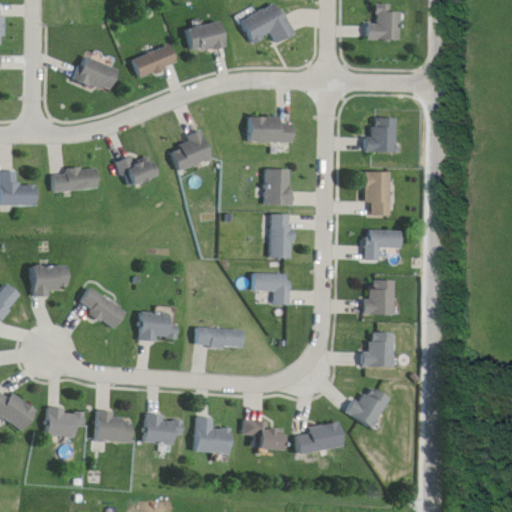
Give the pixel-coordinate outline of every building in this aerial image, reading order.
[(294,37),(280,3),(240,19),(250,44),(270,35),(274,45),(294,37)] [(402,41),(402,12),(391,11),(391,4),(377,4),(376,23),(366,23),(366,40),(402,41)] [(227,47),(222,22),(186,29),(190,54),(227,47)] [(132,62),(140,80),(179,63),(171,44),(132,62)] [(76,80),(112,92),(120,68),(84,57),(76,80)] [(248,143),(294,143),(294,130),(283,130),(283,117),(248,117),(248,143)] [(397,118),(370,118),(370,135),(364,135),(364,153),(397,153),(397,118)] [(214,161),(205,131),(186,137),(188,145),(172,150),(178,171),(214,161)] [(127,187),(160,178),(154,157),(136,162),(134,157),(120,161),(127,187)] [(55,192),(101,189),(100,168),(54,171),(55,192)] [(292,170),(266,170),(266,205),(292,205),(292,170)] [(2,206),(40,206),(40,184),(20,184),(20,172),(2,172),(2,206)] [(364,204),(371,204),(371,215),(390,215),(390,172),(364,172),(364,204)] [(293,259),(293,215),(271,215),(271,259),(293,259)] [(403,230),(363,230),(363,260),(380,260),(380,248),(403,248),(403,230)] [(72,294),(72,265),(34,266),(34,295),(72,294)] [(254,292),(274,292),(274,305),(291,305),(291,274),(254,274),(254,292)] [(395,280),(367,280),(367,315),(395,315),(395,280)] [(0,323),(24,297),(9,283),(0,292),(0,323)] [(80,304),(118,330),(130,312),(92,287),(80,304)] [(141,341),(178,341),(179,313),(142,312),(141,341)] [(245,348),(246,330),(197,328),(197,347),(245,348)] [(395,368),(395,333),(370,333),(370,352),(362,352),(362,368),(395,368)] [(373,429),(392,400),(370,386),(359,404),(353,400),(346,412),(373,429)] [(0,415),(28,431),(40,410),(0,387),(0,415)] [(68,408),(49,408),(48,436),(82,437),(83,412),(68,412),(68,408)] [(135,442),(135,419),(115,419),(115,409),(99,409),(99,442),(135,442)] [(184,436),(184,417),(147,416),(146,444),(178,444),(178,435),(184,436)] [(214,418),(197,418),(197,453),(233,454),(233,429),(214,429),(214,418)] [(286,451),(287,430),(270,429),(270,421),(244,420),(244,436),(254,436),(253,449),(286,451)] [(296,429),(299,454),(345,449),(342,424),(296,429)]
